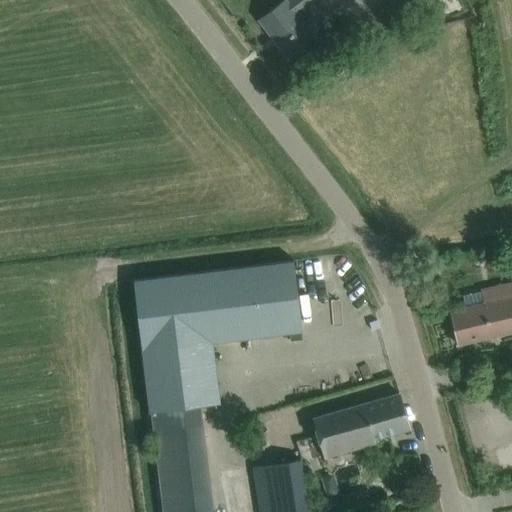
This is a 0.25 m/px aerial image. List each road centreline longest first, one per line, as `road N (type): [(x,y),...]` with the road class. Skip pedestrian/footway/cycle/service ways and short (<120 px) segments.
road 1 (unclassified): [(457,511),(412,324),(388,270),(178,0)]
road 2 (unknown): [(412,324),(296,336),(254,355),(240,406),(255,498)]
